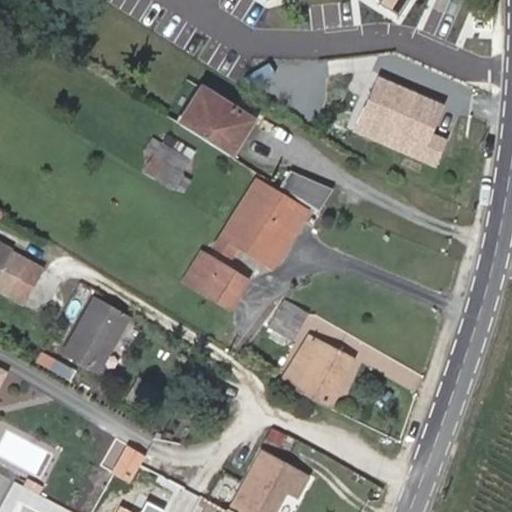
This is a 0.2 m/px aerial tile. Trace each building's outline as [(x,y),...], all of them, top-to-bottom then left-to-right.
[(373,0),(397,15),(406,0),(373,0)] [(383,119),(375,136),(435,163),(447,138),(432,132),(444,104),(378,75),(367,101),(378,106),(383,119)] [(235,133),(242,137),(253,118),(202,86),(181,123),(224,150),(235,133)] [(378,106),(367,101),(355,127),(375,136),(383,119),(378,106)] [(235,133),(224,150),(231,155),(242,137),(235,133)] [(194,149),(176,139),(172,145),(163,140),(145,170),(172,187),(194,149)] [(319,210),(324,203),(333,188),(290,168),(280,186),(319,210)] [(284,226),(292,231),(306,209),(257,178),(216,244),(232,254),(238,245),(262,259),(284,226)] [(284,226),(262,259),(271,265),(292,231),(284,226)] [(0,269),(10,252),(0,246),(0,295),(20,307),(31,287),(0,269)] [(10,252),(0,269),(31,287),(41,269),(10,252)] [(245,278),(203,252),(186,279),(228,306),(245,278)] [(131,314),(96,295),(63,353),(97,372),(131,314)] [(281,306),(305,320),(308,313),(285,300),(281,306)] [(305,320),(281,306),(269,325),(293,339),(305,320)] [(282,379),(330,404),(354,356),(311,334),(282,379)] [(158,394),(138,383),(129,399),(148,410),(158,394)] [(124,465),(136,472),(141,463),(144,458),(146,455),(134,448),(124,465)] [(230,511),(232,511),(273,511),(286,490),(290,485),(299,490),(306,476),(263,452),(230,511)] [(290,485),(286,490),(296,496),(299,490),(290,485)] [(232,511),(230,511),(206,498),(200,496),(198,501),(208,507),(205,511),(232,511)]
